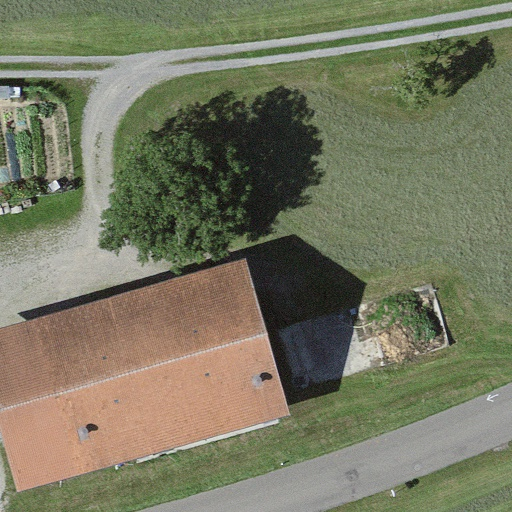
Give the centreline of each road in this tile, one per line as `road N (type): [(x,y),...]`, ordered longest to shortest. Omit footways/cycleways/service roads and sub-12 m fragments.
road 1 (track): [(0,72),(163,70),(511,16)]
road 2 (tertiary): [(511,414),(233,511)]
